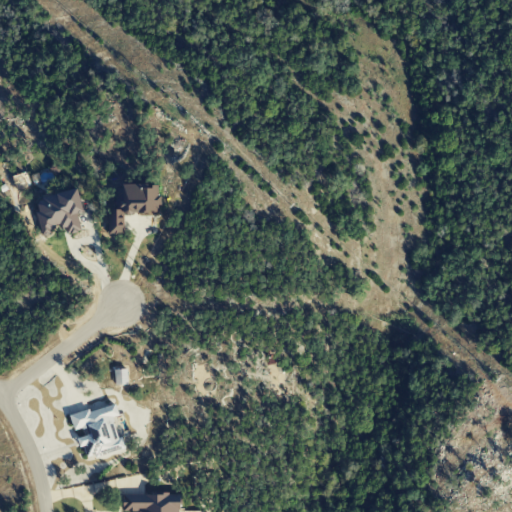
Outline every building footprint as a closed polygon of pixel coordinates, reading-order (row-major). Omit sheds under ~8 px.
[(107,234),(123,233),(122,212),(159,212),(158,184),(114,185),(114,209),(106,209),(107,234)] [(83,213),(76,188),(32,200),(41,233),(64,227),(66,234),(81,230),(77,214),(83,213)] [(113,369),(114,384),(127,384),(126,369),(113,369)] [(69,416),(73,430),(81,427),(83,435),(78,437),(85,459),(124,447),(121,436),(117,438),(111,417),(118,415),(114,402),(69,416)] [(177,511),(178,494),(122,493),(121,510),(139,511),(138,511),(177,511)]
